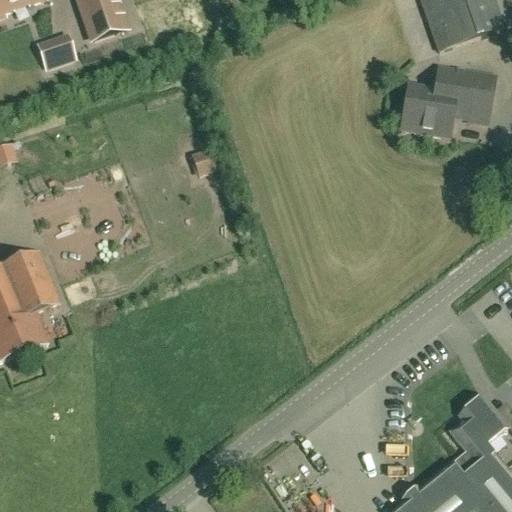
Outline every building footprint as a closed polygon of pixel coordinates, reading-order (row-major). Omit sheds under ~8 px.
[(44,3),(43,0),(0,0),(0,21),(5,20),(4,17),(44,3)] [(94,44),(127,32),(116,0),(74,0),(79,12),(83,11),(94,44)] [(511,0),(418,0),(437,55),(511,28),(511,0)] [(54,48),(39,53),(46,73),(61,68),(54,48)] [(495,80),(439,71),(438,71),(434,94),(408,89),(400,134),(449,142),(452,123),(487,129),(495,80)] [(116,211),(40,242),(51,269),(127,237),(116,211)] [(33,316),(58,307),(38,257),(0,272),(0,363),(45,345),(33,316)] [(465,455),(449,467),(461,481),(490,457),(487,453),(510,434),(511,436),(511,415),(503,405),(493,413),(481,399),(457,419),(461,424),(448,435),(465,455)] [(461,481),(449,467),(448,466),(392,511),(511,511),(511,479),(492,455),(490,457),(461,481)]
